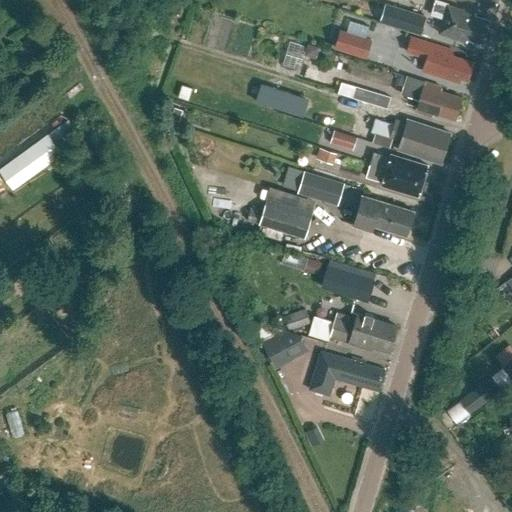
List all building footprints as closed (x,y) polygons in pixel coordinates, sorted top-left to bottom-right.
[(481,44),(488,22),(473,17),(474,14),(435,2),(431,16),(443,20),(438,34),(465,43),(466,40),(481,44)] [(426,16),(384,3),(378,22),(420,35),(426,16)] [(333,48),(366,58),(371,40),(339,30),(333,48)] [(466,81),(472,63),(451,57),(452,52),(410,39),(406,52),(426,59),(422,72),(459,83),(460,79),(466,81)] [(277,63),(296,68),(301,45),(283,40),(277,63)] [(511,76),(511,75),(511,58),(507,57),(502,73),(511,76)] [(322,86),(325,75),(309,70),(306,81),(322,86)] [(425,81),(406,75),(400,94),(419,101),(415,114),(431,118),(433,114),(454,120),(461,98),(440,92),(441,88),(425,83),(425,81)] [(352,86),(343,83),(340,92),(349,95),(352,86)] [(188,101),(191,89),(181,86),(178,98),(188,101)] [(351,97),(386,109),(390,97),(355,86),(351,97)] [(334,111),(338,99),(318,93),(314,105),(323,108),(334,111)] [(298,119),(303,104),(291,101),(287,115),(298,119)] [(331,121),(334,111),(323,108),(320,118),(331,121)] [(179,123),(183,111),(175,109),(172,120),(179,123)] [(393,124),(375,118),(370,133),(399,141),(397,150),(441,163),(449,135),(407,122),(407,125),(394,121),(393,124)] [(43,127),(30,134),(42,157),(56,150),(43,127)] [(329,143),(352,151),(356,138),(333,131),(329,143)] [(336,154),(323,150),(319,161),(333,165),(336,154)] [(423,182),(427,166),(392,156),(391,159),(374,154),(370,166),(423,182)] [(418,198),(423,182),(370,166),(367,178),(383,183),(382,187),(418,198)] [(297,193),(337,206),(344,183),(303,171),(297,193)] [(406,237),(414,213),(380,202),(380,203),(363,198),(354,227),(372,232),(374,226),(406,237)] [(311,219),(265,205),(262,215),(250,212),(247,222),(258,226),(261,226),(258,234),(280,241),(283,233),(304,240),(311,219)] [(304,270),(317,274),(321,262),(308,258),(304,270)] [(290,331),(310,323),(304,309),(284,316),(290,331)] [(363,317),(352,313),(351,317),(338,313),(335,322),(322,318),(316,336),(329,340),(331,336),(370,349),(373,347),(389,352),(397,328),(373,320),(373,318),(364,315),(363,317)] [(62,331),(74,329),(73,316),(61,317),(62,331)] [(276,368),(308,350),(299,334),(284,330),(261,342),(276,368)] [(378,392),(385,371),(365,365),(366,362),(353,358),(352,361),(322,352),(310,390),(329,396),(335,379),(378,392)] [(469,415),(502,390),(491,376),(459,401),(469,415)] [(511,449),(511,433),(499,443),(507,454),(511,449)]
